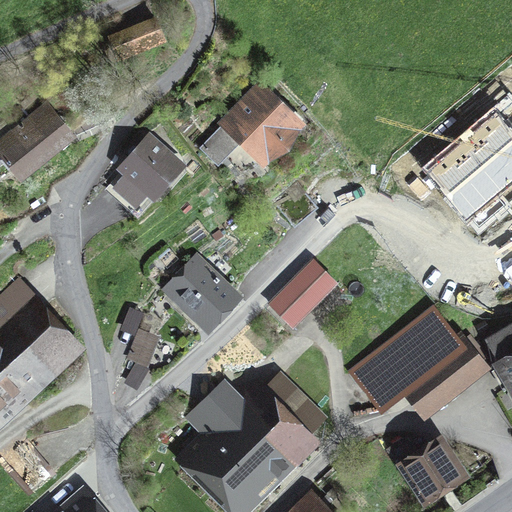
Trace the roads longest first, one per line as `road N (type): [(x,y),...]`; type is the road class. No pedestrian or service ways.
road 1 (residential): [(106,434),(188,367),(343,212),(378,206),(461,255),(502,255)]
road 2 (unclassified): [(106,434),(68,213),(114,137),(193,54),(205,22),(201,0)]
road 3 (unclassified): [(128,0),(0,53)]
